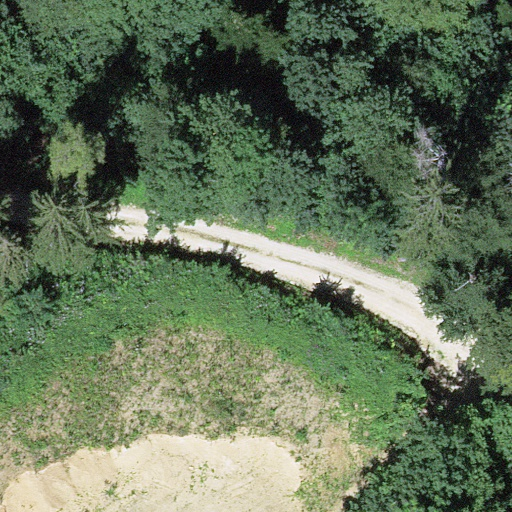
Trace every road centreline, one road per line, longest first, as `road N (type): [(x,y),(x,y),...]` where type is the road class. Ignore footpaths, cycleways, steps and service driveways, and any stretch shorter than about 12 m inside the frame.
road 1 (track): [(455,376),(365,291),(270,249),(0,204)]
road 2 (track): [(511,391),(455,376),(401,471),(367,511)]
road 3 (track): [(365,291),(511,265)]
